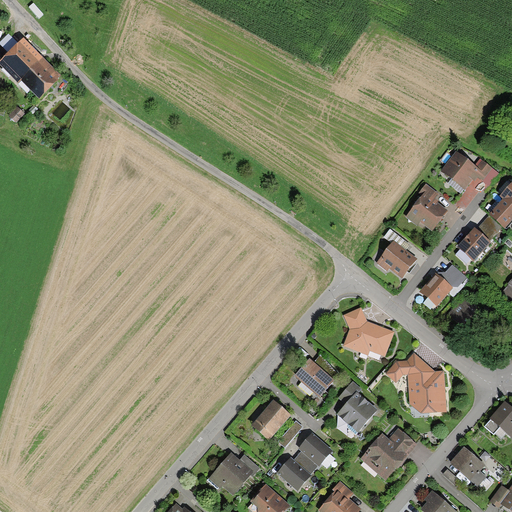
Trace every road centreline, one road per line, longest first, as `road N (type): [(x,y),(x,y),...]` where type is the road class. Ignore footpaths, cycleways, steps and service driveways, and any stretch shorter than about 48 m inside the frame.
road 1 (residential): [(5,0),(101,96),(322,246),(346,272)]
road 2 (residential): [(139,511),(346,272)]
road 3 (residential): [(389,511),(494,389)]
road 4 (residential): [(392,309),(480,195)]
road 5 (residential): [(392,309),(494,389)]
